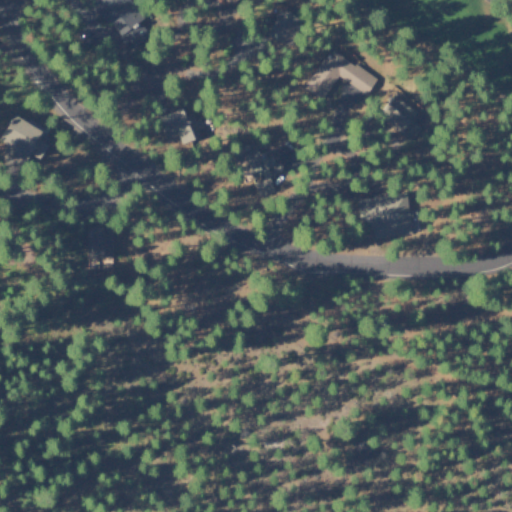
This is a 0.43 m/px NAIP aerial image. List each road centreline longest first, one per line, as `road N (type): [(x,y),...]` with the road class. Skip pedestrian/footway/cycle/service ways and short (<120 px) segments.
road 1 (residential): [(0,13),(40,76),(82,121),(162,189),(255,244),(312,265),(449,267),(511,251)]
road 2 (track): [(364,266),(304,299),(289,324),(303,338),(511,406)]
road 3 (residential): [(144,175),(83,207),(0,189)]
